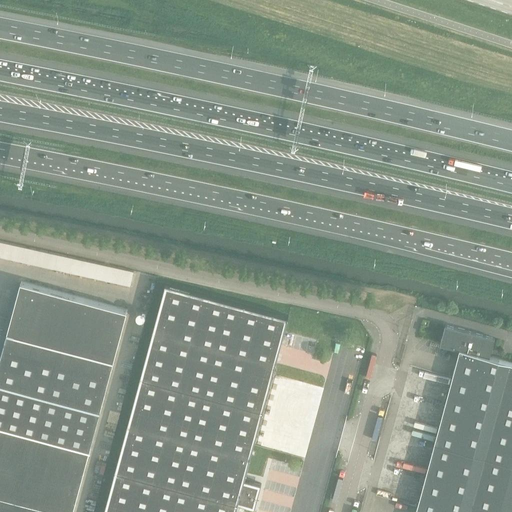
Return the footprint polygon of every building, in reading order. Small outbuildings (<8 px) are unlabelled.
[(0,360),(0,511),(73,511),(128,310),(21,281),(0,360)] [(236,511),(238,503),(256,508),(262,484),(245,479),(289,316),(166,283),(104,511),(236,511)] [(462,330),(446,325),(440,345),(457,349),(462,330)] [(479,334),(462,330),(457,349),(460,350),(473,354),(479,334)] [(490,358),(490,357),(495,338),(479,334),(473,354),(490,358)] [(473,354),(460,350),(416,511),(511,511),(511,363),(490,357),(490,358),(473,354)]
